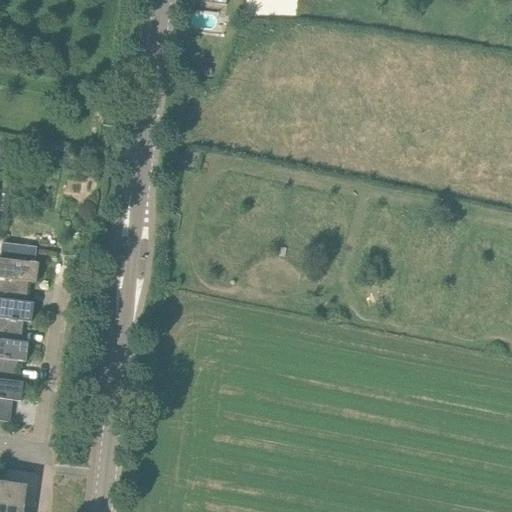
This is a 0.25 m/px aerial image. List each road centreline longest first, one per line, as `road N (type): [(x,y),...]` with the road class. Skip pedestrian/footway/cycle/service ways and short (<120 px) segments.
road 1 (tertiary): [(102,511),(160,0)]
road 2 (residential): [(49,456),(74,271)]
